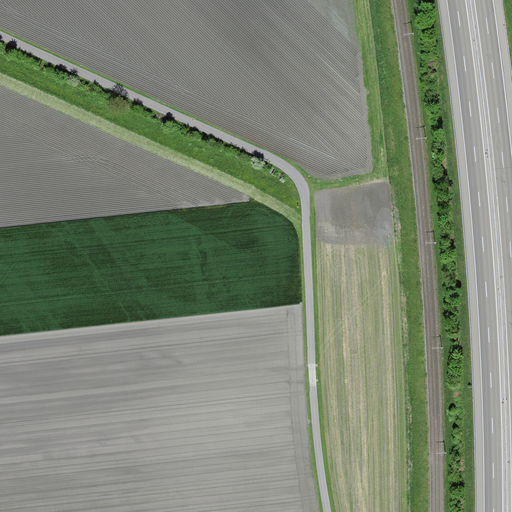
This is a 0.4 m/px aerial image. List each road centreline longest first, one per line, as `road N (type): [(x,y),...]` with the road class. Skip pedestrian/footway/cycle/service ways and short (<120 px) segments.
road 1 (track): [(0,34),(282,163),(302,185),(327,511)]
road 2 (motorway): [(455,0),(476,162),(493,511)]
road 3 (motorway): [(511,241),(486,0)]
